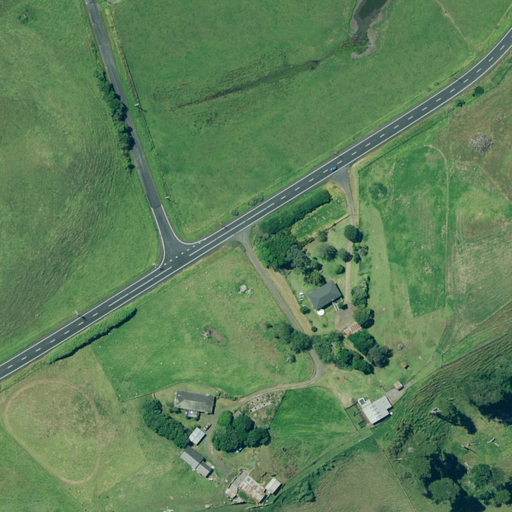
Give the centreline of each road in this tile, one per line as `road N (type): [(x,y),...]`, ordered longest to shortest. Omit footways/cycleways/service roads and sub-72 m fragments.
road 1 (unclassified): [(511,28),(463,86),(181,261)]
road 2 (unclassified): [(181,261),(87,0)]
road 3 (unclassified): [(181,261),(0,373)]
